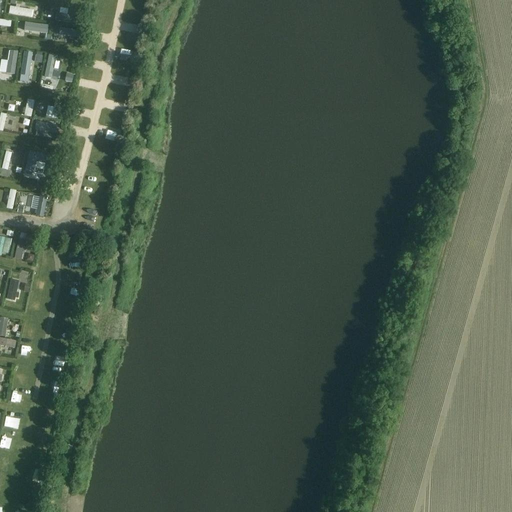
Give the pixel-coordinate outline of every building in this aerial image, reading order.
[(5,14),(18,16),(19,11),(12,10),(13,6),(6,5),(5,14)] [(57,6),(54,21),(55,21),(54,23),(59,24),(59,22),(60,22),(63,7),(57,6)] [(30,18),(46,20),(47,15),(37,13),(37,10),(31,9),(30,18)] [(48,27),(30,24),(29,31),(47,33),(48,27)] [(53,27),(50,43),(56,44),(59,28),(53,27)] [(42,61),(43,55),(25,52),(24,59),(42,61)] [(47,55),(44,69),(50,70),(50,69),(53,70),(54,64),(52,64),(53,56),(47,55)] [(40,62),(22,59),(21,64),(38,68),(40,62)] [(17,70),(0,67),(0,73),(16,76),(17,70)] [(40,74),(21,71),(20,77),(39,80),(40,74)] [(44,72),(40,90),(46,91),(48,82),(52,83),(54,75),(44,72)] [(7,112),(9,100),(4,100),(3,103),(0,102),(0,113),(4,114),(4,112),(7,112)] [(30,118),(34,102),(27,100),(25,111),(23,110),(22,113),(24,114),(24,116),(30,118)] [(57,120),(60,103),(54,102),(51,119),(57,120)] [(30,122),(13,118),(12,123),(29,127),(30,122)] [(33,124),(31,138),(36,139),(37,131),(40,131),(41,127),(38,126),(38,125),(33,124)] [(0,162),(10,163),(12,146),(5,145),(5,148),(1,148),(0,156),(0,162)] [(43,148),(40,164),(46,165),(50,149),(43,148)] [(1,165),(0,168),(0,179),(4,180),(5,173),(9,174),(10,167),(1,165)] [(24,168),(21,182),(27,184),(29,176),(32,177),(34,170),(24,168)] [(12,210),(15,192),(9,190),(6,209),(12,210)] [(36,212),(40,195),(34,194),(30,211),(36,212)] [(84,215),(77,221),(84,229),(91,223),(84,215)] [(18,240),(14,259),(20,261),(25,241),(18,240)] [(12,267),(8,287),(16,289),(16,286),(19,286),(20,281),(18,280),(20,269),(12,267)] [(8,291),(4,306),(10,308),(11,303),(13,304),(15,297),(12,297),(13,292),(8,291)] [(15,342),(0,339),(0,346),(14,349),(15,342)]
